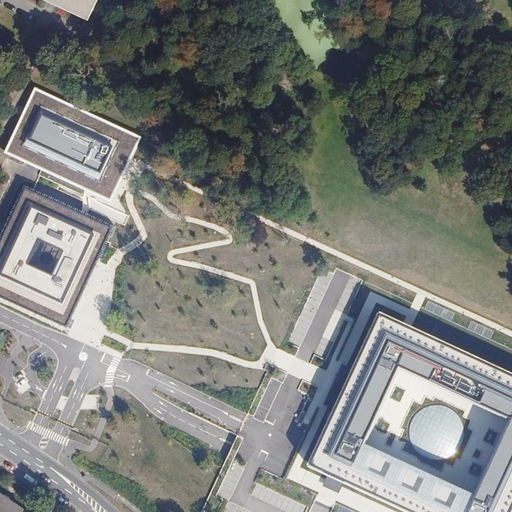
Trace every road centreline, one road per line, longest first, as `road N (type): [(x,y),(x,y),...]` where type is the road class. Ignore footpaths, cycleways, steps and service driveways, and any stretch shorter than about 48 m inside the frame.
road 1 (unknown): [(251,443),(260,403),(313,356),(329,315),(329,287)]
road 2 (unknown): [(85,422),(137,405),(202,435),(251,443)]
road 3 (residential): [(0,317),(38,335),(0,416)]
